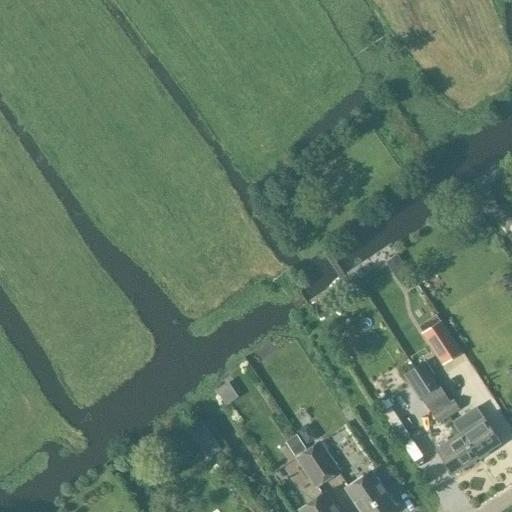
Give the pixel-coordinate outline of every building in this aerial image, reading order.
[(418,275),(428,268),(422,260),(412,267),(418,275)] [(440,320),(422,332),(443,363),(462,350),(441,319),(440,320)] [(403,376),(419,400),(421,398),(422,398),(439,387),(424,363),(403,376)] [(422,398),(421,398),(431,414),(433,414),(442,407),(450,402),(440,386),(439,387),(422,398)] [(450,402),(442,407),(449,417),(460,410),(459,410),(453,400),(450,402)] [(476,406),(452,421),(459,432),(476,459),(500,444),(477,409),(476,406)] [(433,414),(431,414),(438,424),(449,417),(442,407),(433,414)] [(200,422),(187,431),(206,457),(218,448),(200,422)] [(308,425),(298,432),(307,445),(317,438),(308,425)] [(459,432),(436,447),(453,474),(476,459),(459,432)] [(285,443),(295,457),(306,449),(296,435),(285,443)] [(309,449),(327,478),(328,478),(339,471),(320,442),(309,449)] [(309,449),(296,458),(315,486),(327,478),(309,449)] [(362,511),(390,511),(396,508),(371,471),(346,488),(362,511)] [(337,511),(325,492),(300,509),(302,511),(337,511)]
